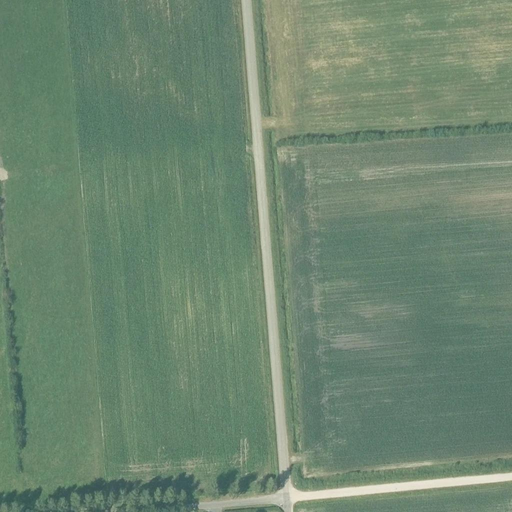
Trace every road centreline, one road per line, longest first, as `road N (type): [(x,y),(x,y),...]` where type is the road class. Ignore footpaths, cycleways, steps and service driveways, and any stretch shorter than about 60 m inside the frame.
road 1 (unclassified): [(286,498),(245,0)]
road 2 (track): [(286,498),(511,477)]
road 3 (unclassified): [(140,511),(286,498)]
